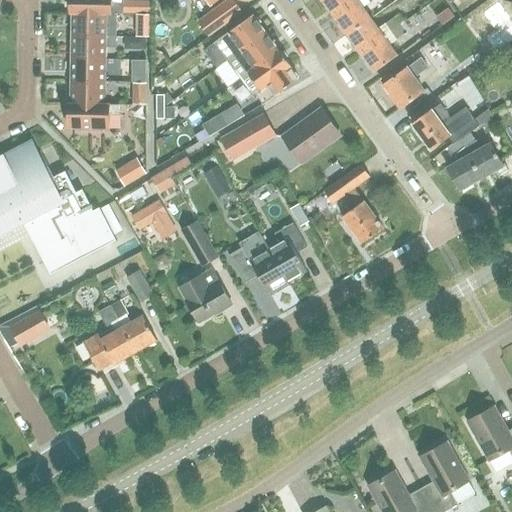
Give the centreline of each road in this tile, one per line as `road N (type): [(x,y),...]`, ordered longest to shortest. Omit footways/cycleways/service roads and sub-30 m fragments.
road 1 (unclassified): [(74,511),(511,260)]
road 2 (residential): [(55,464),(449,230)]
road 3 (residential): [(225,511),(415,379),(511,324)]
road 4 (residential): [(449,230),(282,0)]
road 5 (residential): [(0,126),(28,111),(27,3),(20,0)]
road 6 (residential): [(0,357),(55,464)]
